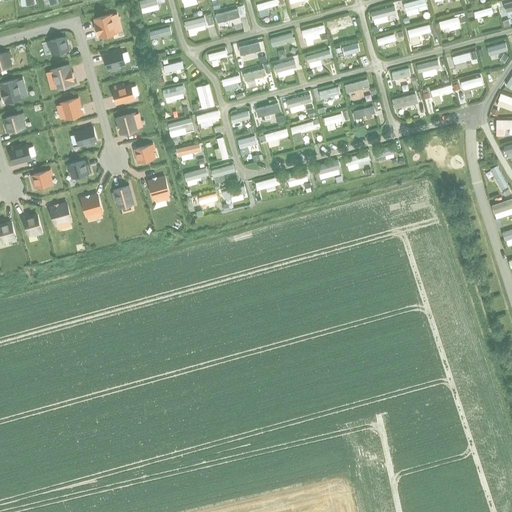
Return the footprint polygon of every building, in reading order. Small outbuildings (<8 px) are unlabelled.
[(157,4),(156,0),(139,0),(138,0),(140,8),(157,4)] [(278,4),(276,0),(269,0),(256,3),(257,9),(278,4)] [(426,5),(424,0),(416,0),(403,3),(405,10),(426,5)] [(396,13),(394,5),(371,11),(373,19),(396,13)] [(493,13),(492,7),(474,12),(476,18),(493,13)] [(240,16),(237,8),(215,14),(217,22),(240,16)] [(96,22),(94,22),(97,34),(99,34),(100,37),(117,32),(113,18),(118,17),(118,13),(112,15),(112,14),(95,18),(96,22)] [(206,24),(204,16),(183,22),(185,29),(206,24)] [(459,24),(457,16),(439,21),(441,29),(459,24)] [(431,30),(429,23),(407,29),(411,44),(420,41),(418,33),(422,32),(423,37),(425,37),(427,37),(428,36),(427,31),(431,30)] [(324,31),(323,24),(301,30),(303,37),(324,31)] [(171,34),(169,27),(149,31),(150,39),(171,34)] [(294,40),(292,32),(270,38),(271,46),(294,40)] [(395,40),(394,34),(377,39),(378,45),(395,40)] [(50,40),(47,41),(48,46),(51,45),(53,53),(67,49),(64,36),(50,40)] [(261,50),(259,42),(238,47),(240,55),(261,50)] [(507,50),(505,42),(487,47),(489,55),(507,50)] [(357,43),(342,47),(344,55),(359,50),(357,43)] [(330,57),(329,49),(306,55),(308,62),(330,57)] [(5,51),(0,52),(0,68),(9,66),(7,57),(9,56),(8,50),(5,51)] [(121,50),(103,55),(106,67),(109,66),(110,70),(119,67),(118,63),(125,62),(121,50)] [(227,56),(225,50),(208,54),(209,60),(227,56)] [(471,59),(469,52),(452,56),(454,64),(471,59)] [(296,67),(294,59),(273,65),(275,72),(296,67)] [(439,68),(438,60),(416,64),(418,72),(439,68)] [(183,68),(181,61),(163,66),(165,73),(183,68)] [(52,70),(47,71),(48,77),(53,76),(56,88),(73,83),(73,80),(74,79),(71,68),(70,68),(69,65),(51,69),(52,70)] [(266,76),(264,68),(243,73),(244,81),(266,76)] [(410,76),(409,68),(391,72),(393,80),(410,76)] [(240,82),(239,75),(222,79),(223,86),(240,82)] [(483,85),(481,77),(460,82),(462,90),(483,85)] [(1,87),(0,87),(3,99),(4,98),(5,102),(23,97),(19,85),(24,84),(22,79),(18,80),(18,79),(1,84),(1,87)] [(369,86),(367,79),(345,85),(346,92),(369,86)] [(115,89),(113,89),(116,103),(135,98),(131,84),(124,86),(123,83),(114,86),(115,89)] [(208,84),(201,85),(207,107),(213,105),(208,84)] [(453,91),(451,84),(431,89),(432,95),(453,91)] [(184,93),(182,85),(163,90),(165,98),(184,93)] [(340,94),(338,86),(319,91),(320,98),(340,94)] [(511,105),(511,96),(500,92),(497,100),(511,105)] [(418,103),(415,93),(392,99),(394,109),(418,103)] [(311,101),(309,94),(286,100),(288,107),(311,101)] [(62,103),(57,104),(58,108),(63,107),(66,118),(83,113),(79,97),(61,101),(62,103)] [(280,111),(277,102),(256,108),(258,117),(280,111)] [(375,114),(373,106),(353,111),(355,118),(375,114)] [(219,118),(217,110),(196,115),(198,123),(219,118)] [(249,119),(248,111),(230,115),(232,123),(249,119)] [(19,113),(5,117),(8,131),(23,127),(21,118),(24,118),(22,112),(19,113)] [(135,112),(116,117),(121,133),(139,128),(136,117),(140,116),(139,112),(135,113),(135,112)] [(343,120),(341,113),(324,118),(326,125),(343,120)] [(192,125),(190,117),(168,123),(170,131),(192,125)] [(511,128),(511,119),(495,120),(495,129),(511,128)] [(313,129),(311,122),(290,127),(292,134),(313,129)] [(92,126),(74,131),(78,145),(85,143),(85,145),(95,143),(94,140),(96,140),(92,126)] [(288,135),(286,128),(264,134),(266,141),(288,135)] [(257,143),(255,135),(236,140),(239,148),(257,143)] [(222,137),(217,138),(222,159),(228,158),(222,137)] [(153,143),(136,148),(139,161),(153,158),(151,150),(154,149),(153,143)] [(201,151),(199,143),(177,148),(178,156),(201,151)] [(511,151),(511,143),(503,146),(505,154),(511,151)] [(395,153),(393,144),(375,149),(377,157),(395,153)] [(28,145),(10,149),(14,163),(32,158),(28,145)] [(369,159),(367,152),(344,158),(346,165),(369,159)] [(70,163),(67,164),(69,169),(71,169),(73,177),(87,173),(83,159),(70,163)] [(340,167),(337,159),(316,166),(318,174),(340,167)] [(234,171),(232,164),(211,170),(213,177),(234,171)] [(508,186),(496,165),(490,169),(501,190),(508,186)] [(208,176),(206,168),(183,173),(186,182),(208,176)] [(310,176),(307,168),(285,174),(287,182),(310,176)] [(47,169),(33,173),(37,187),(50,183),(48,175),(50,174),(49,169),(47,169)] [(165,176),(148,180),(152,197),(163,194),(164,198),(169,197),(168,193),(169,193),(165,176)] [(280,184),(278,177),(256,182),(257,189),(280,184)] [(116,191),(112,192),(115,201),(118,200),(120,209),(133,205),(127,185),(115,189),(116,191)] [(245,193),(243,185),(221,191),(224,199),(245,193)] [(217,200),(215,193),(198,197),(200,204),(217,200)] [(98,194),(81,198),(86,215),(97,212),(98,216),(102,215),(101,211),(103,211),(98,194)] [(511,207),(511,198),(491,205),(494,214),(511,207)] [(66,202),(50,206),(55,225),(57,225),(57,228),(66,226),(65,222),(71,221),(66,202)] [(37,213),(23,216),(28,234),(36,231),(37,234),(42,233),(41,230),(37,213)] [(11,220),(0,222),(0,233),(2,241),(10,239),(11,241),(16,240),(16,237),(11,220)] [(511,238),(511,228),(501,233),(504,241),(511,238)]
